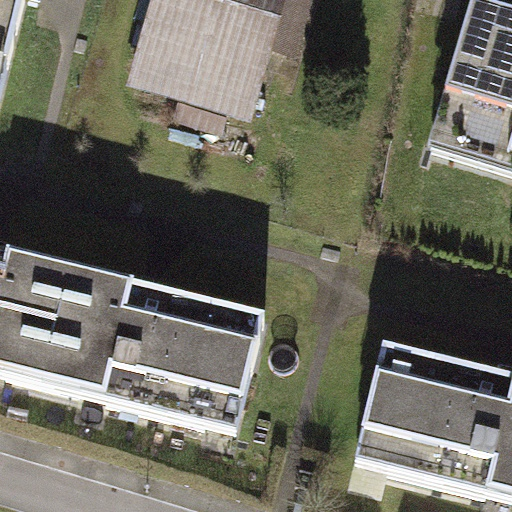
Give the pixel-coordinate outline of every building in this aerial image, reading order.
[(0,0),(0,109),(26,0),(0,0)] [(224,0),(222,8),(195,0),(160,0),(137,76),(252,111),(271,49),(293,56),(310,0),(224,0)] [(511,0),(478,0),(439,131),(511,152),(511,0)] [(72,278),(0,260),(0,382),(44,393),(72,278)] [(266,326),(72,278),(44,393),(205,432),(213,403),(245,411),(266,326)] [(511,386),(386,355),(364,439),(396,447),(388,476),(511,507),(511,386)]
